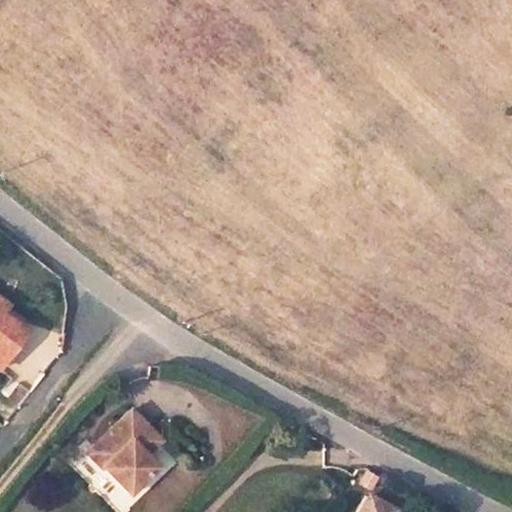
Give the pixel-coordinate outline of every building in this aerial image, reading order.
[(0,307),(5,301),(0,297),(0,367),(28,332),(5,313),(0,309),(0,307)] [(11,307),(5,301),(0,307),(0,309),(5,313),(11,307)] [(109,476),(137,501),(161,475),(146,460),(133,448),(147,433),(132,418),(99,455),(115,470),(109,476)] [(147,433),(133,448),(146,460),(160,445),(147,433)] [(93,461),(109,476),(115,470),(99,455),(93,461)] [(394,511),(367,498),(360,511),(394,511)]
